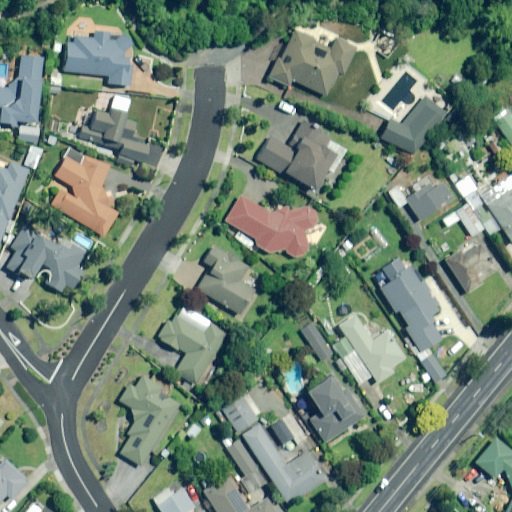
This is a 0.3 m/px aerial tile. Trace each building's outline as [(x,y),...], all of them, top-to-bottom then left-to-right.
[(329,49),(291,29),(272,66),(266,77),(287,88),(292,80),(325,98),(338,73),(342,75),(355,49),(335,39),(329,49)] [(108,34),(92,32),(92,40),(66,38),(63,72),(108,76),(107,84),(128,87),(131,61),(124,61),(126,41),(107,39),(108,34)] [(0,123),(13,125),(13,121),(34,124),(42,58),(19,56),(16,80),(9,80),(8,86),(0,84),(0,123)] [(455,72),(449,81),(459,88),(465,80),(455,72)] [(387,120),(379,140),(413,154),(446,116),(424,97),(400,125),(387,120)] [(124,116),(94,109),(89,130),(83,128),(80,141),(119,151),(116,163),(133,167),(134,162),(145,165),(149,146),(131,141),(135,124),(123,121),(124,116)] [(511,110),(495,123),(511,147),(511,146),(511,110)] [(329,138),(301,123),(287,148),(268,138),(256,160),(313,190),(326,168),(332,171),(343,150),(327,142),(329,138)] [(19,128),(18,142),(37,143),(38,129),(19,128)] [(99,184),(107,169),(83,155),(69,147),(51,178),(62,185),(50,206),(103,236),(116,213),(107,208),(112,200),(103,196),(99,184)] [(39,156),(28,152),(23,165),(35,169),(39,156)] [(0,239),(27,172),(8,164),(5,171),(0,168),(0,239)] [(511,175),(478,198),(474,191),(479,189),(469,174),(455,184),(489,236),(502,228),(511,244),(511,243),(511,175)] [(452,200),(441,183),(431,189),(428,184),(404,199),(418,222),(452,200)] [(406,203),(396,187),(388,192),(397,208),(406,203)] [(269,212),(239,196),(225,221),(254,238),(256,246),(268,254),(284,250),(292,259),(308,255),(302,232),(316,229),(312,211),(302,209),(287,212),(286,209),(269,212)] [(467,205),(443,220),(448,229),(461,220),(471,237),(483,230),(467,205)] [(58,248),(18,230),(9,249),(13,250),(5,269),(30,280),(37,264),(51,270),(44,285),(60,293),(63,285),(72,290),(82,268),(78,266),(84,253),(60,242),(58,248)] [(247,268),(211,246),(201,262),(210,268),(197,290),(238,315),(253,290),(238,281),(247,268)] [(490,265),(478,246),(461,257),(459,253),(444,263),(465,295),(479,285),(474,277),(490,265)] [(418,285),(407,268),(377,287),(394,314),(397,312),(407,327),(403,329),(419,354),(441,340),(427,318),(438,311),(421,284),(418,285)] [(170,314),(154,340),(177,354),(178,352),(185,356),(174,373),(194,385),(225,333),(208,323),(202,333),(170,314)] [(332,355),(311,323),(301,330),(321,362),(332,355)] [(345,336),(331,346),(340,359),(335,362),(342,373),(348,368),(359,385),(371,376),(376,384),(391,374),(388,369),(403,359),(382,327),(352,346),(345,336)] [(446,375),(432,352),(419,361),(433,383),(446,375)] [(158,387),(141,376),(133,389),(128,386),(118,401),(139,414),(126,434),(130,437),(119,454),(138,467),(177,405),(156,391),(158,387)] [(337,395),(327,378),(304,393),(319,415),(309,421),(324,443),(363,418),(344,390),(337,395)] [(310,439),(293,412),(270,427),(282,447),(293,439),(298,447),(310,439)] [(511,511),(511,450),(493,436),(471,465),(492,481),(502,469),(511,495),(503,511),(511,511)] [(265,484),(238,442),(227,449),(245,478),(241,481),(250,494),(265,484)] [(284,466),(269,443),(254,454),(287,505),(324,481),(305,452),(284,466)] [(27,482),(0,457),(0,501),(5,496),(10,500),(27,482)] [(247,511),(226,479),(203,494),(215,511),(272,511),(265,500),(247,511)] [(152,499),(159,511),(193,511),(180,490),(172,495),(168,489),(152,499)]
